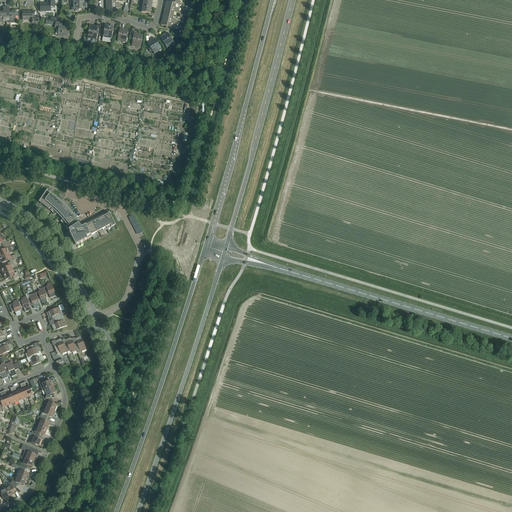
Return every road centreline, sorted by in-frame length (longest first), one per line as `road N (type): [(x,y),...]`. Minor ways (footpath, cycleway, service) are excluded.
road 1 (primary): [(198,265),(114,511)]
road 2 (primary): [(136,511),(219,270)]
road 3 (primary): [(511,339),(269,265)]
road 4 (primary): [(230,233),(291,0)]
road 5 (primary): [(271,0),(210,226)]
road 6 (residential): [(97,317),(126,299),(139,243),(123,213),(67,195)]
road 7 (tertiary): [(62,511),(110,396),(108,349)]
road 8 (residential): [(0,509),(30,492),(63,412),(52,367)]
road 9 (tertiary): [(79,289),(44,234),(0,202)]
